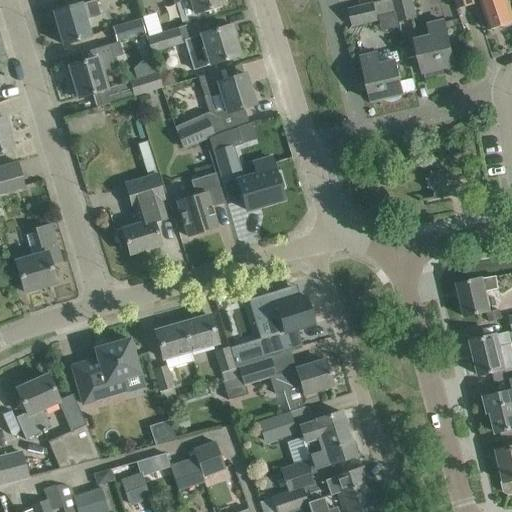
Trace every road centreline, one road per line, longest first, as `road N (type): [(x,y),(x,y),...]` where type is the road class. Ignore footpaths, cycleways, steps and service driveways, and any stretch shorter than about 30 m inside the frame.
road 1 (residential): [(101,307),(7,0)]
road 2 (residential): [(402,511),(314,245)]
road 3 (residential): [(466,511),(395,250)]
road 4 (residential): [(101,307),(314,245)]
road 5 (residential): [(308,145),(264,0)]
road 6 (residential): [(360,132),(506,97)]
road 7 (residential): [(360,132),(329,0)]
